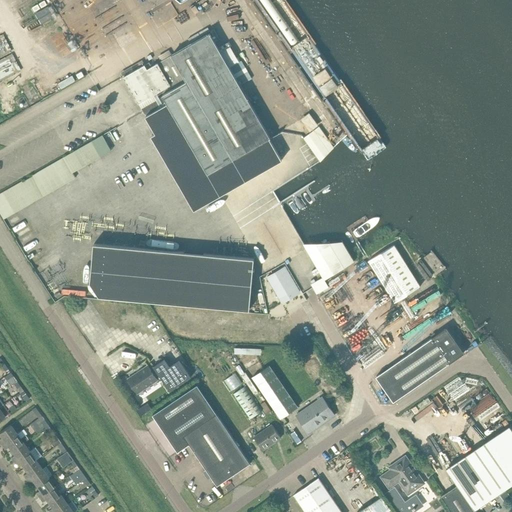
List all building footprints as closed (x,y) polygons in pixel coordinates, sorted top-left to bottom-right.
[(159,62),(174,88),(162,95),(168,104),(145,116),(154,132),(150,137),(195,210),(282,160),(210,33),(159,62)] [(144,65),(123,77),(138,104),(170,85),(158,63),(147,69),(144,65)] [(99,297),(250,309),(254,259),(93,244),(89,283),(99,297)] [(369,261),(395,303),(420,286),(394,245),(369,261)] [(267,278),(282,303),(299,293),(284,268),(267,278)] [(323,278),(311,284),(317,294),(329,287),(323,278)] [(376,376),(393,401),(464,353),(447,328),(376,376)] [(148,366),(128,379),(137,394),(158,380),(156,378),(159,375),(170,391),(191,377),(179,359),(170,366),(165,359),(154,366),(155,368),(151,370),(148,366)] [(253,377),(281,418),(298,407),(269,366),(253,377)] [(9,378),(6,381),(10,386),(13,384),(17,382),(13,376),(9,378)] [(13,384),(20,393),(23,390),(17,382),(13,384)] [(189,444),(217,486),(250,464),(217,414),(197,385),(152,415),(177,452),(189,444)] [(23,390),(20,393),(26,402),(29,399),(23,390)] [(296,415),(308,433),(335,415),(322,397),(296,415)] [(148,403),(136,411),(140,417),(151,409),(148,403)] [(3,405),(0,406),(0,420),(5,417),(4,417),(9,413),(3,405)] [(32,410),(38,419),(41,416),(35,407),(32,410)] [(42,423),(45,427),(48,425),(41,416),(38,419),(30,424),(34,429),(42,423)] [(0,439),(0,443),(1,445),(17,434),(10,425),(0,432),(0,435),(2,438),(0,439)] [(254,437),(263,450),(281,438),(272,425),(254,437)] [(441,496),(451,511),(476,511),(475,510),(511,485),(511,429),(510,426),(446,469),(457,485),(441,496)] [(8,447),(11,451),(23,443),(28,439),(25,435),(20,439),(17,434),(1,445),(5,450),(8,447)] [(57,445),(60,443),(54,434),(51,436),(47,439),(53,448),(57,445)] [(11,458),(14,463),(29,452),(23,443),(11,451),(14,455),(11,458)] [(57,445),(63,454),(67,452),(60,443),(57,445)] [(21,465),(24,469),(36,460),(29,452),(14,463),(17,467),(21,465)] [(66,457),(70,463),(73,460),(67,452),(63,454),(54,460),(58,466),(62,463),(60,461),(66,457)] [(392,470),(382,477),(391,489),(384,494),(397,511),(413,511),(424,505),(416,494),(414,495),(412,491),(423,483),(405,457),(390,467),(392,470)] [(23,476),(27,480),(42,469),(36,460),(24,469),(27,473),(23,476)] [(73,460),(70,463),(74,468),(71,470),(71,471),(69,473),(71,475),(79,469),(73,460)] [(33,482),(36,487),(48,478),(42,469),(27,480),(30,485),(33,482)] [(36,493),(39,498),(55,487),(48,478),(36,487),(39,491),(36,493)] [(294,495),(305,511),(341,511),(319,478),(294,495)] [(46,500),(49,504),(61,496),(55,487),(39,498),(42,502),(46,500)] [(92,494),(95,498),(98,496),(92,487),(88,489),(85,491),(89,496),(92,494)] [(48,511),(49,511),(56,511),(67,505),(61,496),(49,504),(52,508),(48,511)] [(392,511),(382,496),(357,511),(392,511)]
